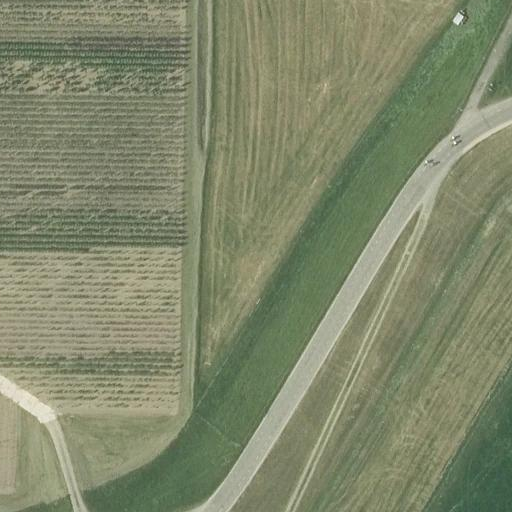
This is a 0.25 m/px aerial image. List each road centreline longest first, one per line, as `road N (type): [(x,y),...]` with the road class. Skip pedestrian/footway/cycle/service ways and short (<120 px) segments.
road 1 (unclassified): [(511,111),(464,136),(419,184),(214,511)]
road 2 (track): [(290,511),(428,211),(434,164)]
